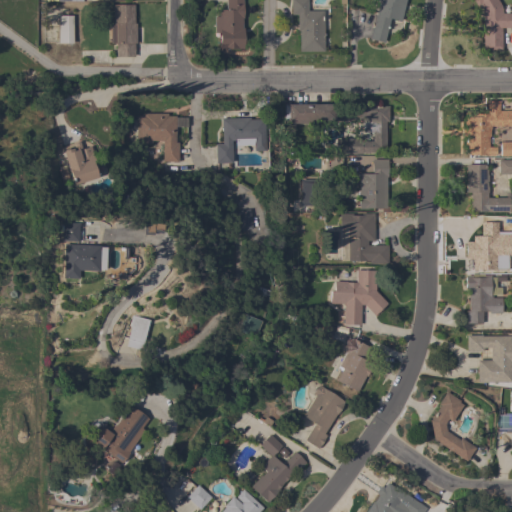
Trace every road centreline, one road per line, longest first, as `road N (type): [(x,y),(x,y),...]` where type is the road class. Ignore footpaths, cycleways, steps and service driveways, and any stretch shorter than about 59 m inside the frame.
road 1 (residential): [(311,511),(392,402),(424,296),(425,81)]
road 2 (residential): [(175,74),(511,80)]
road 3 (residential): [(371,432),(434,476),(511,484)]
